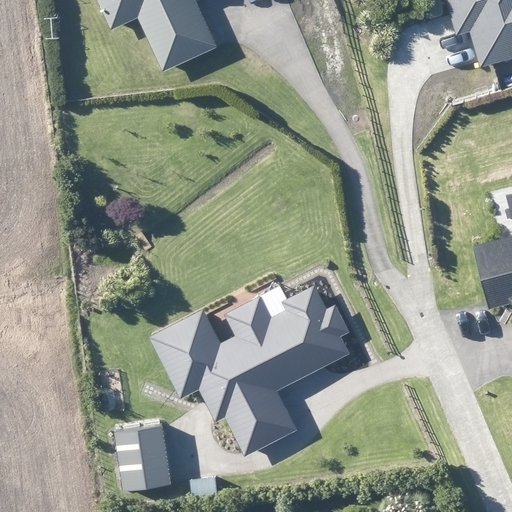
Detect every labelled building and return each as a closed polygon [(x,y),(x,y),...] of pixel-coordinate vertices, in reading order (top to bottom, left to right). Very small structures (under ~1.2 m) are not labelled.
[(98,0),(111,29),(138,17),(163,72),(215,48),(193,0),(98,0)] [(511,0),(445,0),(458,38),(470,34),(480,68),(511,57),(511,0)] [(511,191),(505,193),(511,222),(511,237),(472,247),(487,309),(511,303),(511,302),(511,191)] [(271,318),(267,310),(261,298),(225,317),(235,336),(225,341),(215,322),(209,310),(151,339),(181,397),(200,388),(216,420),(225,415),(245,455),(295,429),(275,390),(348,353),(314,286),(283,301),(287,310),(271,318)] [(169,483),(161,426),(115,432),(123,490),(169,483)]
